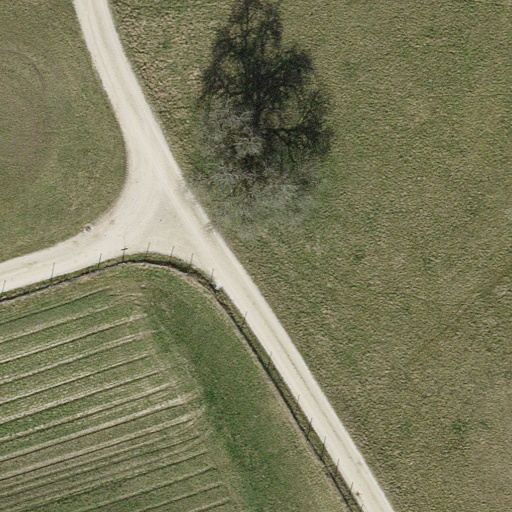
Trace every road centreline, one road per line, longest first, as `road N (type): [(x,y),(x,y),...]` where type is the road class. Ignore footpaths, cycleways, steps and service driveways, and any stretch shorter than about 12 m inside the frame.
road 1 (track): [(380,511),(187,205),(114,67),(89,0)]
road 2 (track): [(187,205),(0,265)]
